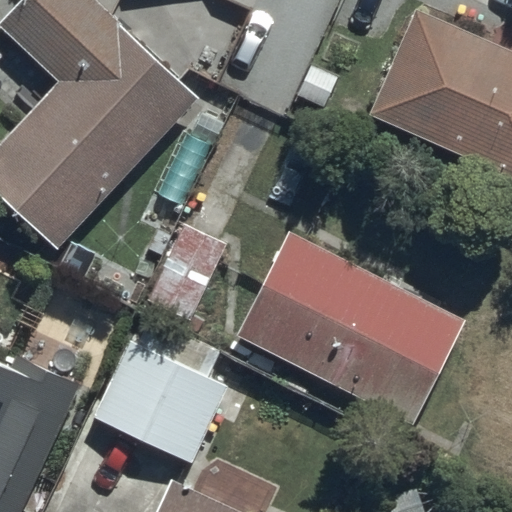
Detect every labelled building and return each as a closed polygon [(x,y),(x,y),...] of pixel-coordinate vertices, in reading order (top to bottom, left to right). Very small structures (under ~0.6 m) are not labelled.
[(200,85),(111,0),(6,0),(1,6),(65,68),(0,136),(0,188),(53,239),(200,85)] [(511,164),(511,35),(427,0),(412,0),(369,105),(511,164)] [(189,314),(227,233),(187,210),(147,294),(189,314)] [(414,411),(465,307),(292,216),(238,322),(414,411)] [(231,374),(131,328),(94,407),(193,453),(231,374)] [(0,511),(13,511),(83,371),(0,329),(0,511)] [(270,511),(173,465),(150,511),(270,511)]
